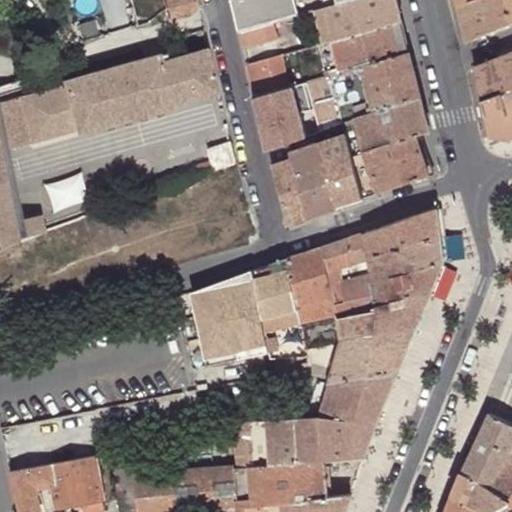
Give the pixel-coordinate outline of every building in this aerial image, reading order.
[(196,0),(164,0),(166,7),(168,16),(199,8),(196,0)] [(317,10),(313,0),(232,0),(241,33),(274,23),(317,10)] [(313,0),(317,10),(350,0),(313,0)] [(358,34),(402,22),(396,0),(350,0),(317,10),(325,43),(358,34)] [(511,18),(507,0),(476,0),(460,5),(469,41),(511,24),(511,18)] [(366,66),(409,52),(402,22),(358,34),(366,66)] [(274,23),(241,33),(243,47),(277,37),(274,23)] [(325,43),(333,75),(366,66),(358,34),(325,43)] [(219,92),(208,47),(163,60),(161,52),(166,51),(163,41),(144,47),(146,56),(65,80),(66,84),(0,103),(12,148),(78,130),(79,134),(176,107),(175,104),(219,92)] [(341,105),(345,121),(420,96),(409,52),(366,66),(333,75),(341,105)] [(511,90),(511,53),(475,68),(482,101),(511,90)] [(248,64),(255,96),(290,86),(284,65),(282,55),(248,64)] [(255,96),(268,150),(291,142),(291,141),(317,132),(320,130),(317,114),(308,82),(290,86),(255,96)] [(511,90),(482,101),(490,137),(511,139),(511,138),(511,90)] [(345,121),(347,132),(354,157),(419,134),(429,131),(420,96),(345,121)] [(320,130),(345,121),(341,105),(317,114),(320,130)] [(319,142),(338,207),(364,198),(354,157),(347,132),(319,142)] [(354,157),(364,198),(431,176),(419,134),(354,157)] [(215,170),(236,162),(231,140),(208,149),(213,162),(215,170)] [(291,142),(268,150),(271,165),(273,165),(291,223),(312,216),(293,151),(291,142)] [(293,151),(312,216),(338,207),(319,142),(293,151)] [(0,246),(1,246),(20,241),(30,237),(46,232),(41,215),(15,221),(0,151),(0,246)] [(146,187),(149,194),(215,170),(213,162),(199,167),(199,168),(146,187)] [(81,173),(48,183),(55,208),(89,198),(81,173)] [(369,259),(442,236),(438,207),(365,233),(369,259)] [(365,233),(323,247),(329,271),(340,267),(369,259),(365,233)] [(340,267),(345,289),(373,282),(445,263),(442,236),(369,259),(340,267)] [(289,258),(301,322),(302,322),(338,314),(351,312),(345,289),(340,267),(329,271),(323,247),(289,258)] [(289,258),(254,270),(267,329),(301,322),(289,258)] [(378,306),(432,295),(445,263),(373,282),(378,306)] [(214,366),(271,353),(271,351),(267,329),(254,270),(196,291),(202,317),(208,341),(214,366)] [(345,289),(351,312),(378,306),(373,282),(345,289)] [(196,291),(190,292),(196,318),(202,317),(196,291)] [(335,370),(332,383),(397,373),(432,295),(378,306),(351,312),(335,370)] [(335,370),(351,312),(338,314),(340,318),(306,325),(301,322),(267,329),(271,351),(287,346),(290,356),(307,354),(308,369),(313,369),(315,363),(335,370)] [(201,343),(208,341),(202,317),(196,318),(201,343)] [(207,368),(214,366),(208,341),(201,343),(207,368)] [(271,353),(272,359),(290,356),(287,346),(271,351),(271,353)] [(322,414),(376,423),(397,373),(332,383),(335,370),(315,363),(313,369),(308,369),(274,376),(276,396),(303,390),(308,388),(328,393),(322,414)] [(247,420),(232,422),(233,430),(238,466),(326,461),(322,414),(269,419),(269,426),(248,428),(247,420)] [(376,423),(322,414),(326,461),(363,460),(376,423)] [(508,461),(511,453),(511,425),(491,415),(490,416),(488,415),(477,442),(479,443),(473,455),(472,455),(464,473),(465,474),(489,489),(499,473),(508,461)] [(269,419),(247,420),(248,428),(269,426),(269,419)] [(94,456),(11,470),(20,511),(40,511),(42,511),(36,486),(53,483),(59,509),(86,504),(103,500),(94,456)] [(238,466),(247,506),(288,501),(329,497),(326,461),(238,466)] [(511,462),(508,461),(499,473),(511,478),(511,462)] [(215,510),(214,511),(247,511),(247,506),(238,466),(208,469),(215,510)] [(208,469),(135,474),(138,511),(199,511),(201,511),(215,510),(208,469)] [(511,478),(499,473),(489,489),(511,503),(511,478)] [(489,489),(465,474),(454,499),(481,511),(480,511),(496,511),(511,503),(489,489)] [(344,511),(351,494),(329,497),(288,501),(289,511),(344,511)] [(480,511),(481,511),(454,499),(448,511),(480,511)] [(103,500),(86,504),(87,510),(88,511),(102,511),(104,507),(103,500)] [(289,511),(288,501),(247,506),(247,511),(289,511)] [(511,511),(511,503),(496,511),(511,511)]
